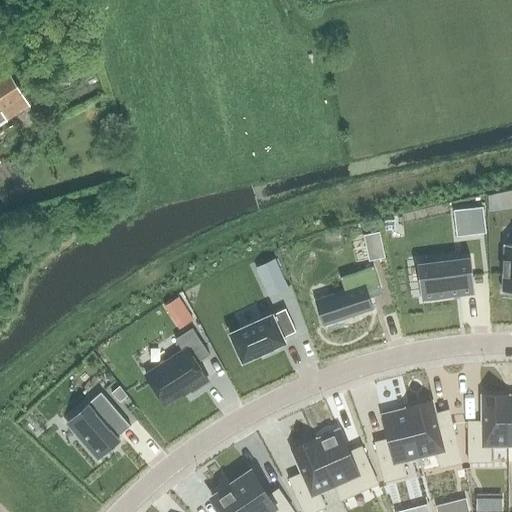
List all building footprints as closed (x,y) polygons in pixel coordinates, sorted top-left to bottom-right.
[(0,125),(7,121),(6,120),(28,106),(9,76),(0,81),(0,125)] [(10,137),(18,133),(14,125),(6,129),(10,137)] [(497,196),(488,197),(489,210),(498,209),(497,196)] [(481,208),(467,210),(470,235),(484,233),(481,208)] [(378,234),(364,237),(369,260),(383,257),(378,234)] [(511,244),(504,245),(502,293),(511,292),(511,244)] [(470,257),(416,263),(421,301),(474,295),(470,257)] [(270,279),(276,294),(287,289),(274,259),(255,268),(262,283),(270,279)] [(344,290),(314,299),(323,326),(373,311),(367,292),(380,288),(374,267),(340,277),(344,290)] [(229,334),(242,362),(284,343),(282,338),(295,332),(285,309),(229,334)] [(182,352),(145,376),(164,404),(189,388),(192,392),(207,382),(196,364),(209,355),(192,328),(174,339),(182,352)] [(100,394),(68,423),(101,460),(116,446),(114,443),(130,427),(100,394)] [(468,421),(468,461),(490,461),(490,446),(507,446),(507,395),(481,396),(481,421),(468,421)] [(432,402),(407,408),(419,457),(436,453),(440,468),(461,462),(451,423),(438,426),(432,402)] [(387,439),(374,442),(384,481),(405,476),(402,461),(419,457),(407,408),(406,408),(406,409),(382,415),(387,439)] [(315,439),(314,440),(335,486),(334,486),(340,500),(341,500),(377,484),(361,447),(348,452),(338,430),(316,440),(315,439)] [(301,473),(288,479),(303,511),(312,511),(325,507),(319,493),(334,486),(335,486),(314,440),(291,450),(301,473)] [(251,472),(231,485),(248,511),(288,511),(292,510),(278,489),(267,496),(251,472)] [(248,511),(231,485),(212,498),(220,511),(248,511)]
